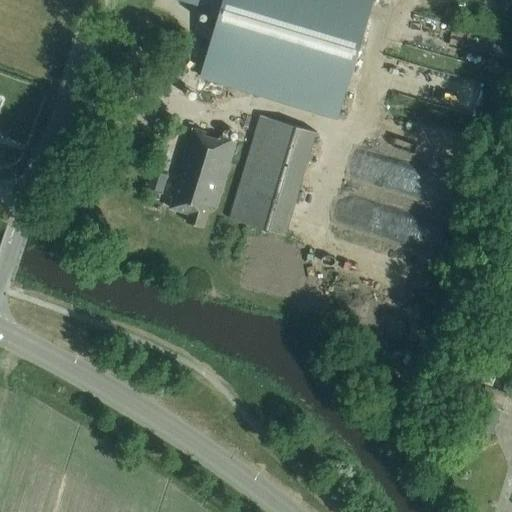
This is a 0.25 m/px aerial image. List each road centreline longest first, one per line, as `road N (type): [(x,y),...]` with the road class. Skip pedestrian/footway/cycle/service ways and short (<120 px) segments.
road 1 (tertiary): [(286,511),(202,447),(0,329)]
road 2 (tertiary): [(93,0),(28,194)]
